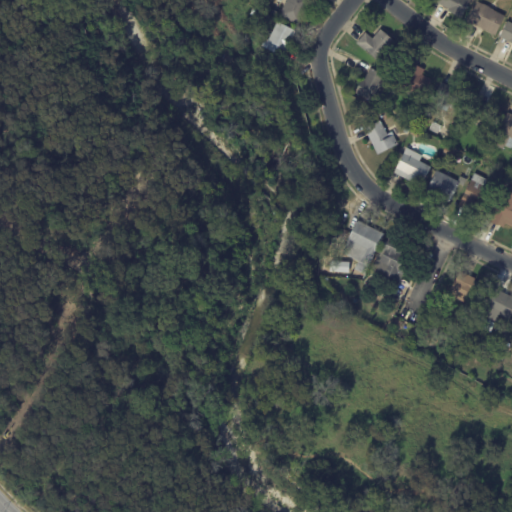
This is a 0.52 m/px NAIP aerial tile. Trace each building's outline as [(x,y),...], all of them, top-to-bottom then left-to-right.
[(302,20),(298,27),(279,18),(288,0),(310,0),(312,1),(302,20)] [(449,11),(438,5),(440,0),(465,0),(471,3),(463,18),(449,11)] [(487,7),(491,9),(490,10),(494,12),(506,18),(496,38),(468,24),(479,4),(483,6),(484,6),(487,7)] [(511,46),(500,40),(509,23),(511,24),(511,46)] [(296,33),(283,59),(265,51),(278,24),(296,33)] [(357,45),(366,35),(373,41),(381,31),(396,44),(379,64),(357,45)] [(417,68),(425,72),(422,77),(432,82),(424,99),(398,87),(409,64),(417,68)] [(372,71),(387,78),(374,105),(356,95),(363,81),(365,82),(370,70),(372,71)] [(454,88),(469,95),(460,114),(434,102),(442,85),(453,90),(454,88)] [(488,105),(502,113),(492,132),(467,118),(475,102),(486,108),(488,105)] [(511,116),(511,141),(510,140),(504,152),(493,146),(509,115),(511,116)] [(384,130),(389,140),(394,137),(399,146),(378,157),(365,131),(381,123),(384,130)] [(414,139),(411,137),(413,132),(420,135),(418,141),(414,139)] [(423,158),(420,164),(431,170),(422,189),(417,187),(394,175),(407,150),(423,158)] [(439,199),(427,193),(437,173),(461,185),(451,205),(439,199)] [(466,213),(459,210),(475,176),(488,182),(485,189),(493,193),(485,210),(480,208),(479,211),(474,209),(471,215),(466,213)] [(508,194),(511,196),(511,229),(506,226),(504,230),(499,228),(499,229),(491,224),(507,193),(508,194)] [(370,228),(385,235),(369,267),(343,254),(349,242),(348,241),(358,222),(370,228)] [(398,242),(402,244),(399,250),(413,257),(399,285),(393,282),(391,285),(382,281),(384,277),(372,271),(383,249),(384,249),(389,238),(398,242)] [(471,277),(476,280),(475,283),(482,287),(472,307),(448,296),(460,272),(471,277)] [(503,293),(511,297),(511,316),(510,320),(499,315),(496,321),(480,313),(494,288),(503,293)] [(482,328),(486,320),(495,324),(491,333),(482,328)] [(492,335),(500,340),(496,347),(488,342),(492,335)]
